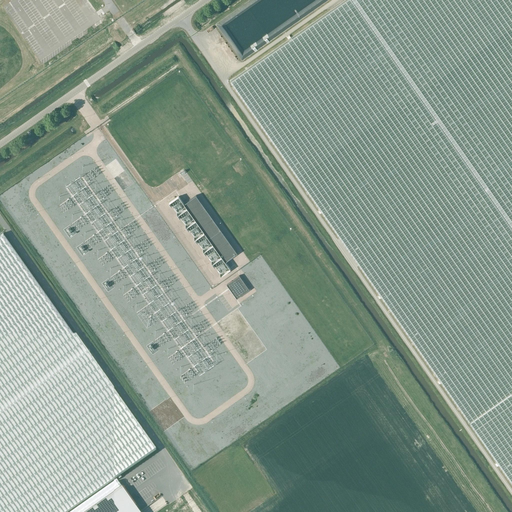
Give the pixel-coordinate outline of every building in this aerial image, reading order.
[(511,0),(349,0),(230,85),(470,426),(511,397),(511,0)] [(140,112),(170,94),(158,76),(128,94),(138,110),(126,118),(130,124),(143,116),(140,112)] [(191,117),(206,140),(209,136),(210,135),(212,138),(213,138),(216,141),(211,141),(211,143),(215,143),(217,140),(217,138),(221,138),(218,135),(216,133),(216,131),(212,128),(212,118),(216,116),(198,90),(194,90),(183,97),(181,94),(175,98),(180,106),(187,111),(187,113),(191,118),(191,117)] [(179,196),(168,203),(221,276),(230,269),(225,262),(237,253),(196,195),(184,203),(179,196)] [(72,511),(68,511),(156,450),(3,233),(0,235),(0,511),(138,511),(117,481),(72,511)] [(237,299),(249,290),(239,275),(227,284),(237,299)] [(511,410),(480,433),(511,479),(511,410)] [(139,510),(140,511),(152,511),(165,504),(159,496),(139,510)]
